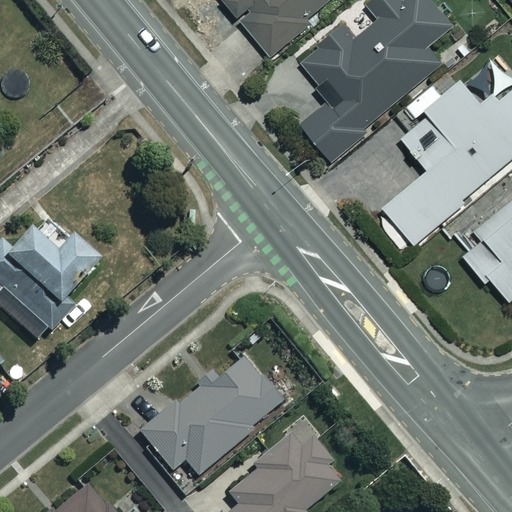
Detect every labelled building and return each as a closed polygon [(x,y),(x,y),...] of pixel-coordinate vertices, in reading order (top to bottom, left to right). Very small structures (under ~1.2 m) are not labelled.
[(329,0),(224,0),(269,52),(329,0)] [(370,0),(365,4),(377,18),(357,36),(345,22),(299,61),(331,99),(302,123),(333,159),(361,135),(358,132),(441,62),(427,46),(455,22),(436,0),(370,0)] [(410,258),(511,174),(511,112),(485,80),(439,119),(466,151),(380,222),(410,258)] [(511,197),(473,230),(481,239),(463,253),(486,280),(490,276),(509,298),(511,295),(511,197)] [(61,240),(38,217),(0,255),(0,288),(2,286),(48,330),(73,304),(64,295),(98,261),(69,233),(61,240)] [(278,403),(236,355),(143,436),(172,468),(183,458),(197,474),(278,403)] [(306,511),(305,510),(339,479),(328,466),(333,462),(301,426),(227,492),(237,504),(228,511),(306,511)] [(109,511),(87,482),(46,511),(109,511)]
